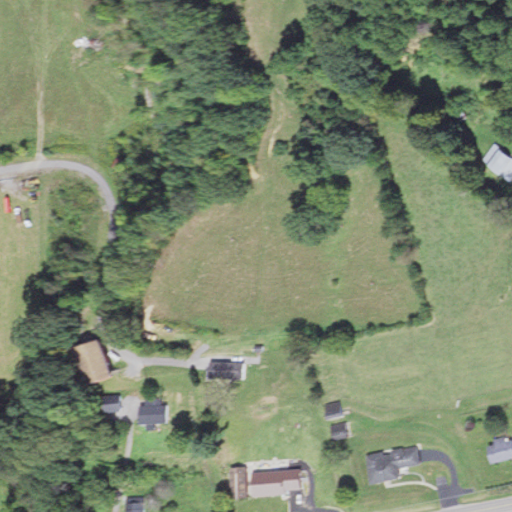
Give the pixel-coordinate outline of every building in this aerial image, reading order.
[(487,164),(511,176),(511,150),(498,143),(487,164)] [(124,374),(107,339),(87,349),(104,384),(124,374)] [(250,362),(212,362),(212,378),(250,378),(250,362)] [(146,401),(147,423),(173,422),(173,401),(146,401)] [(329,405),(333,419),(347,415),(343,401),(329,405)] [(338,439),(353,437),(351,422),(336,425),(338,439)] [(511,459),(511,436),(491,443),(498,464),(511,459)] [(424,464),(421,445),(371,453),(376,483),(406,478),(405,467),(424,464)] [(233,468),(237,499),(254,497),(251,466),(233,468)] [(259,495),(307,492),(306,468),(257,472),(259,495)] [(132,502),(132,511),(149,511),(149,502),(132,502)]
